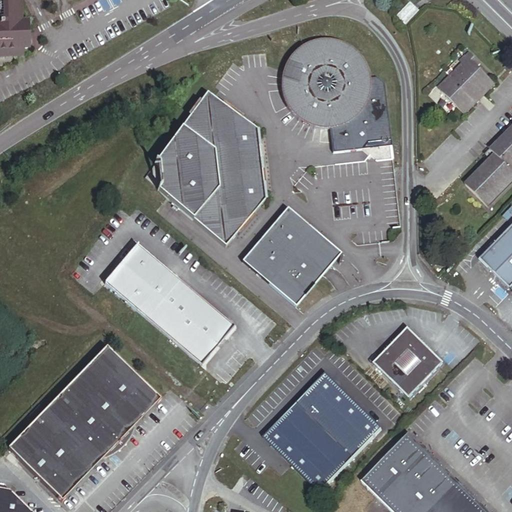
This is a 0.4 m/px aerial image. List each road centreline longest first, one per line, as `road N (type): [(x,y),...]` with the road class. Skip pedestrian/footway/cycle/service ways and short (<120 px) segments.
road 1 (unclassified): [(324,6),(364,15),(389,37),(401,62),(408,251)]
road 2 (unclassified): [(375,291),(317,319),(218,422)]
road 3 (secondary): [(154,63),(324,6)]
road 4 (secondary): [(76,95),(217,7)]
road 5 (unclassified): [(218,422),(128,511)]
road 6 (unclassified): [(154,63),(258,0)]
